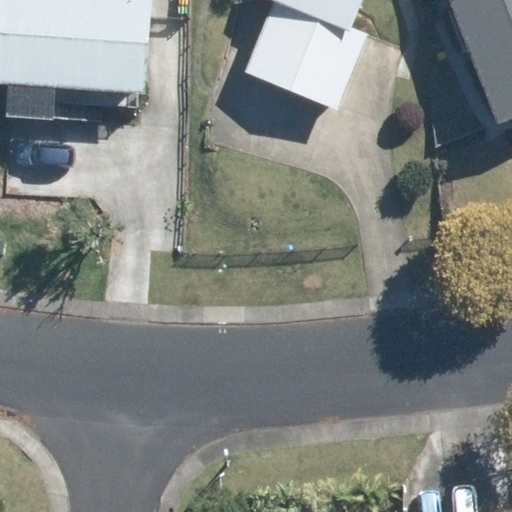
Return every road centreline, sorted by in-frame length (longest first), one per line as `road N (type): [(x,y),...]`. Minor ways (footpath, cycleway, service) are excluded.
road 1 (residential): [(123,386),(511,348)]
road 2 (residential): [(123,386),(115,511)]
road 3 (residential): [(0,364),(123,386)]
